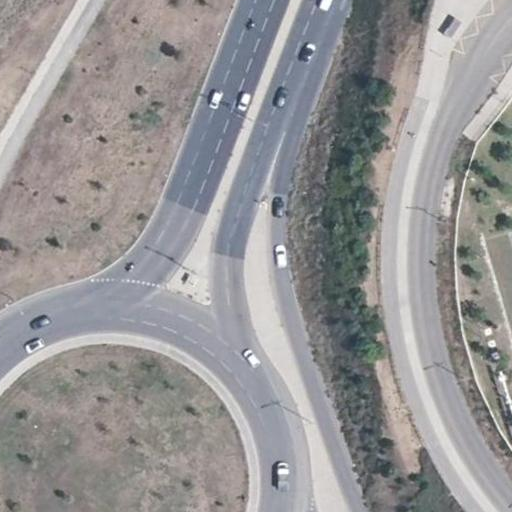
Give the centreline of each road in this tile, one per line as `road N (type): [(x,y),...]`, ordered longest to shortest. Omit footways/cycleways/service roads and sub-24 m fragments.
road 1 (residential): [(511,17),(467,79),(445,130),(421,242),(433,351),(472,445),(511,499)]
road 2 (secondary): [(362,511),(286,285),(271,127)]
road 3 (primary): [(265,0),(197,161),(117,306)]
road 4 (primary): [(228,346),(229,274),(271,127)]
road 5 (primary): [(289,511),(285,432),(263,385),(228,346)]
road 6 (primary): [(271,127),(328,0)]
road 7 (primary): [(117,306),(73,311),(0,350)]
